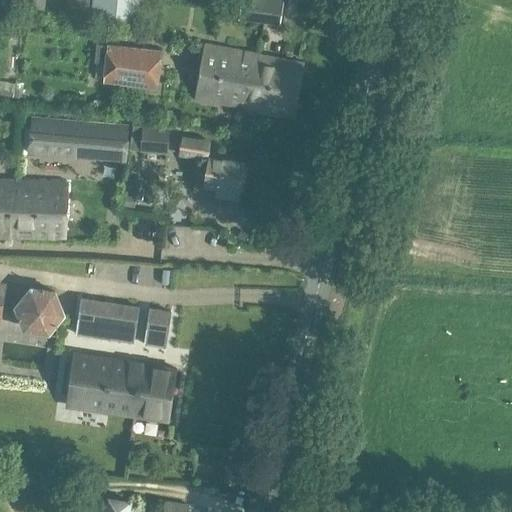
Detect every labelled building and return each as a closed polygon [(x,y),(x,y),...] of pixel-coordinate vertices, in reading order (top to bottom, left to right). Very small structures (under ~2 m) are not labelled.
[(0,0),(0,4),(44,9),(45,0),(0,0)] [(67,0),(66,16),(77,17),(78,0),(67,0)] [(89,0),(78,0),(77,17),(88,18),(89,0)] [(142,0),(93,0),(92,17),(140,22),(142,0)] [(283,0),(241,0),(239,19),(280,25),(284,0),(283,0)] [(106,64),(104,80),(156,86),(160,51),(108,45),(106,64)] [(207,47),(198,98),(242,105),(248,74),(253,76),(258,56),(207,47)] [(253,76),(248,74),(242,105),(293,115),(302,64),(258,56),(253,76)] [(16,83),(0,80),(0,95),(14,97),(16,83)] [(129,125),(32,117),(29,153),(126,161),(129,125)] [(167,154),(170,127),(142,125),(140,152),(167,154)] [(209,142),(184,138),(181,155),(200,158),(195,191),(237,199),(243,164),(211,159),(210,159),(206,158),(209,142)] [(14,180),(0,179),(0,236),(13,237),(14,180)] [(67,183),(14,180),(13,237),(65,238),(67,183)] [(138,186),(125,184),(122,199),(136,202),(138,186)] [(264,236),(252,234),(250,248),(262,250),(264,236)] [(77,334),(134,343),(139,307),(82,299),(77,334)] [(150,309),(145,344),(166,347),(171,312),(150,309)] [(73,351),(65,408),(69,409),(117,416),(135,418),(139,389),(173,394),(177,366),(125,359),(73,351)] [(139,389),(135,418),(169,424),(172,404),(173,394),(139,389)] [(128,511),(130,502),(107,498),(105,511),(128,511)] [(165,502),(163,511),(186,511),(188,505),(165,502)]
